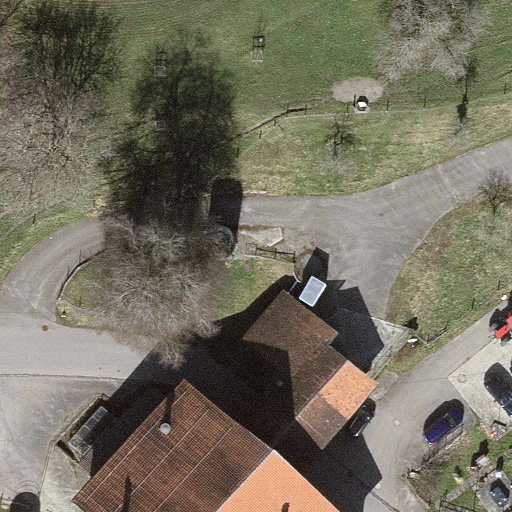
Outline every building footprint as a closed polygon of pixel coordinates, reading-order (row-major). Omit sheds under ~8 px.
[(266,143),(266,177),(323,177),(323,143),(266,143)] [(389,388),(287,299),(249,342),(287,375),(267,399),(331,455),(389,388)] [(237,433),(190,393),(88,510),(89,511),(327,511),(301,489),(237,433)] [(331,455),(267,399),(255,412),(237,433),(301,489),(321,467),(331,455)] [(480,440),(452,407),(419,434),(447,468),(480,440)]
